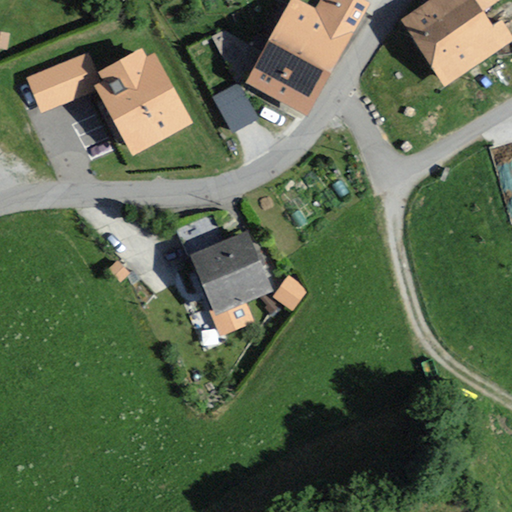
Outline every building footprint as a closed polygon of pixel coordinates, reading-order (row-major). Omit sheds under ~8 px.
[(356,5),(347,0),(308,0),(304,8),(290,0),(277,0),(231,83),(292,117),(356,5)] [(486,0),(429,0),(390,28),(435,92),(504,42),(487,19),(477,26),(468,14),(486,0)] [(41,106),(92,79),(131,153),(187,123),(145,46),(93,73),(80,50),(27,79),(41,106)] [(271,283),(248,231),(190,256),(213,309),(271,283)] [(276,294),(294,309),(310,290),(293,275),(276,294)]
